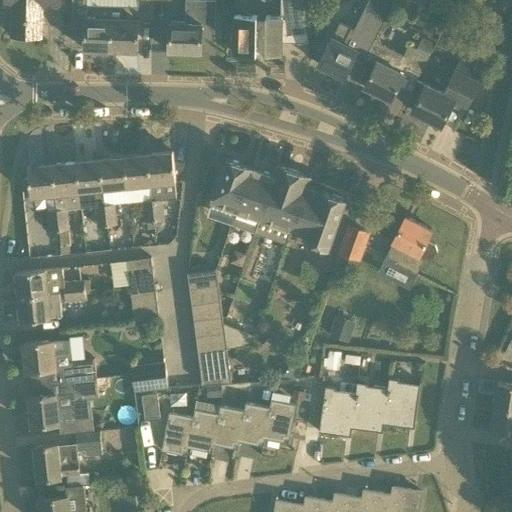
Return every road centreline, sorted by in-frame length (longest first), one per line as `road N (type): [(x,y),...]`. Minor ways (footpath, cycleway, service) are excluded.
road 1 (residential): [(185,511),(195,499),(226,489),(454,461)]
road 2 (tertiary): [(398,159),(287,104),(217,93),(153,97)]
road 3 (residential): [(454,461),(452,424),(491,209)]
road 4 (tertiary): [(153,97),(219,107),(398,159)]
road 5 (tertiary): [(153,97),(33,95)]
